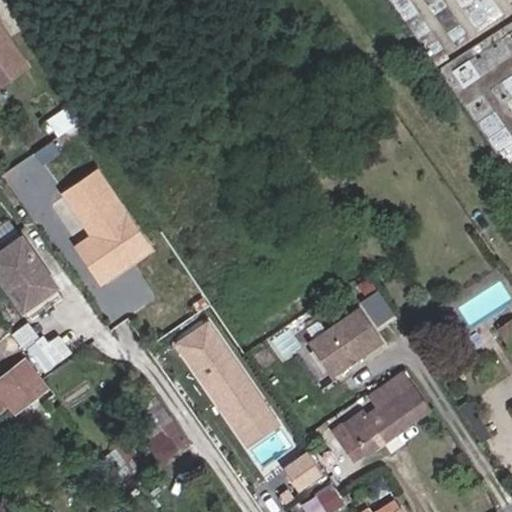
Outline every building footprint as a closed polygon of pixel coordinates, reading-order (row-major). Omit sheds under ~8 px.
[(0,89),(33,68),(5,26),(2,28),(0,25),(0,89)] [(101,174),(68,196),(96,238),(81,248),(102,281),(123,267),(124,262),(131,257),(129,254),(147,242),(101,174)] [(0,251),(22,237),(17,231),(0,242),(0,251)] [(59,290),(22,237),(0,251),(0,274),(32,319),(45,310),(40,303),(59,290)] [(123,267),(151,249),(147,242),(129,254),(131,257),(124,262),(123,267)] [(375,325),(395,313),(379,288),(359,300),(375,325)] [(45,310),(64,297),(59,290),(40,303),(45,310)] [(384,343),(363,310),(313,342),(334,375),(384,343)] [(175,339),(245,446),(281,422),(211,315),(175,339)] [(59,331),(29,348),(42,370),(72,352),(59,331)] [(13,414),(47,388),(26,358),(0,378),(0,397),(8,407),(13,414)] [(366,452),(367,453),(428,410),(402,375),(383,388),(391,398),(366,416),(361,411),(332,432),(354,461),(366,452)] [(188,440),(152,389),(144,394),(147,399),(143,401),(139,395),(125,404),(149,443),(163,433),(175,449),(188,440)] [(0,411),(1,413),(8,407),(0,397),(0,411)] [(163,433),(149,443),(147,444),(158,460),(175,449),(163,433)] [(120,449),(131,464),(143,456),(132,440),(120,449)] [(298,489),(323,471),(307,448),(282,467),(298,489)] [(143,456),(131,464),(122,471),(133,486),(154,471),(143,456)] [(345,494),(340,497),(336,500),(343,511),(345,511),(353,507),(345,494)] [(367,511),(401,511),(400,509),(397,510),(393,503),(378,511),(368,511),(367,511)]
